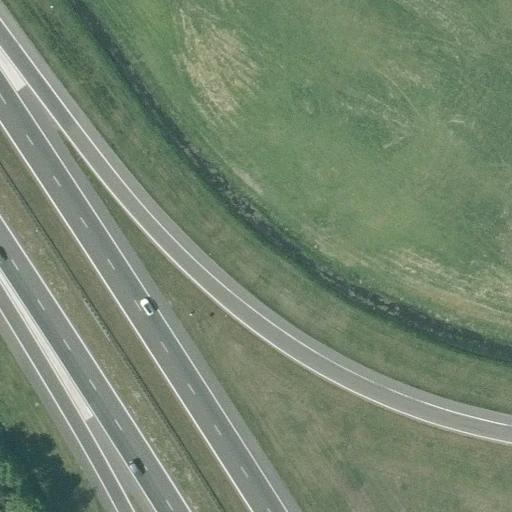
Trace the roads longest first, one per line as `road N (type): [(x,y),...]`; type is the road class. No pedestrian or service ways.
road 1 (motorway): [(511,434),(412,409),(350,381),(230,305),(121,194),(0,37)]
road 2 (motorway): [(269,511),(0,102)]
road 3 (motorway): [(0,251),(165,511)]
road 4 (motorway): [(0,283),(123,511)]
